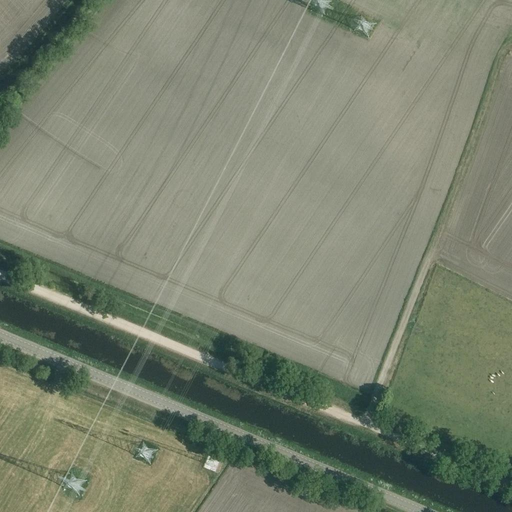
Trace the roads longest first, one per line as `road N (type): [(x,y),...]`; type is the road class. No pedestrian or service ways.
road 1 (tertiary): [(419,511),(0,336)]
road 2 (track): [(356,421),(0,274)]
road 3 (unclassified): [(511,485),(356,421)]
